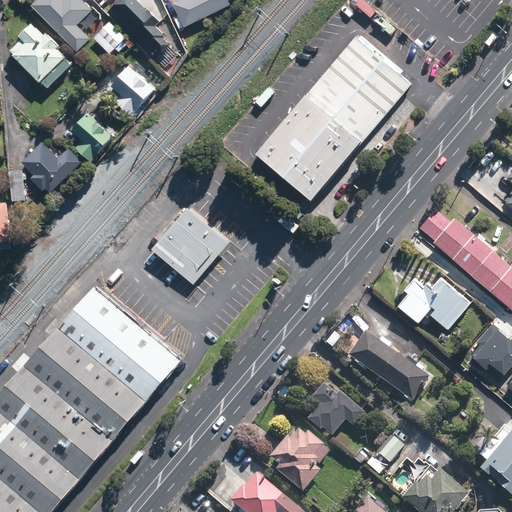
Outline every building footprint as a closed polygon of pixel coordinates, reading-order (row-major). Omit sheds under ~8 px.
[(39,0),(35,4),(67,38),(97,9),(88,0),(39,0)] [(146,0),(123,0),(111,12),(159,61),(177,43),(170,36),(172,34),(162,24),(166,20),(146,0)] [(182,0),(176,3),(187,27),(235,4),(232,0),(182,0)] [(112,21),(96,37),(112,54),(128,38),(112,21)] [(14,50),(51,88),(77,62),(62,47),(66,44),(52,31),(49,34),(37,23),(24,35),(27,38),(14,50)] [(256,152),(311,200),(417,81),(363,33),(256,152)] [(159,86),(132,65),(116,86),(126,94),(120,101),(136,114),(159,86)] [(78,147),(94,161),(120,133),(92,108),(73,128),(85,139),(78,147)] [(54,192),(87,161),(73,146),(63,156),(47,140),(26,161),(38,173),(34,178),(46,190),(49,187),(54,192)] [(26,168),(13,170),(16,201),(29,199),(26,168)] [(10,200),(0,200),(0,240),(14,240),(10,200)] [(233,241),(190,205),(156,245),(198,281),(233,241)] [(439,208),(422,228),(511,306),(511,261),(458,215),(453,220),(439,208)] [(412,290),(400,303),(425,325),(435,315),(450,328),(474,301),(444,274),(435,284),(431,279),(428,282),(419,274),(408,286),(412,290)] [(53,511),(182,364),(93,287),(0,394),(0,511),(53,511)] [(353,355),(415,400),(434,375),(371,330),(353,355)] [(357,426),(369,411),(330,379),(316,396),(324,403),(311,418),(324,429),(326,427),(335,435),(349,419),(357,426)] [(287,385),(280,394),(293,404),(300,396),(287,385)] [(484,468),(511,491),(511,422),(509,421),(492,442),(486,436),(476,448),(491,460),(484,468)] [(279,469),(306,491),(325,469),(321,465),(335,448),(313,429),(310,432),(303,427),(295,437),(292,434),(273,456),(283,464),(279,469)] [(394,434),(378,452),(391,463),(406,444),(394,434)] [(422,480),(407,496),(424,511),(455,511),(473,493),(445,467),(438,474),(435,471),(424,482),(422,480)] [(309,511),(262,471),(249,485),(247,484),(234,499),(245,507),(241,511),(240,511),(309,511)] [(390,511),(371,495),(356,511),(390,511)]
